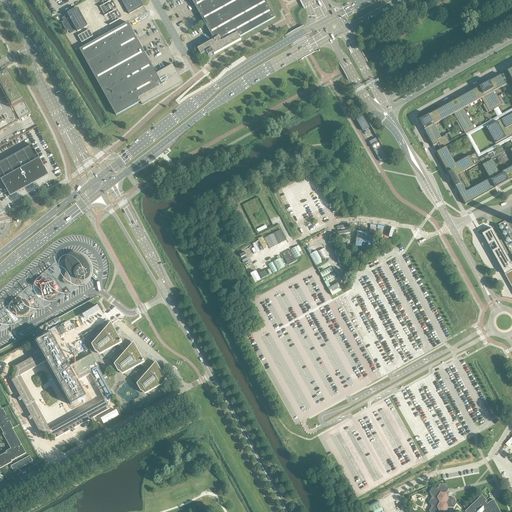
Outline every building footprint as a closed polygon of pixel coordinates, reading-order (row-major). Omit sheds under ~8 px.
[(84,10),(93,6),(90,0),(81,5),(84,10)] [(144,6),(140,0),(121,0),(129,14),(144,6)] [(275,17),(265,0),(191,0),(214,40),(200,48),(197,49),(201,55),(203,54),(206,52),(208,56),(213,53),(214,54),(241,40),(239,37),(275,17)] [(109,1),(100,6),(107,20),(110,18),(111,20),(114,20),(117,20),(121,18),(120,15),(117,15),(117,17),(111,17),(111,15),(114,15),(113,13),(115,12),(115,8),(111,8),(111,5),(109,2),(109,1)] [(87,26),(77,8),(68,14),(68,15),(63,19),(64,21),(62,23),(62,24),(63,25),(64,27),(65,28),(65,30),(66,31),(67,32),(69,31),(71,33),(77,30),(78,32),(87,26)] [(156,74),(153,67),(128,23),(80,50),(116,115),(117,118),(142,104),(182,82),(179,76),(172,65),(156,74)] [(78,35),(82,42),(93,36),(90,29),(78,35)] [(18,89),(10,76),(7,71),(0,75),(0,84),(20,119),(31,113),(18,89)] [(474,128),(463,108),(481,98),(484,104),(483,105),(487,113),(489,112),(492,110),(497,107),(504,103),(500,95),(498,96),(495,91),(506,84),(501,75),(419,120),(433,146),(437,144),(437,145),(439,144),(441,147),(449,142),(445,135),(441,138),(434,124),(442,120),(443,121),(451,117),(450,116),(454,114),(457,120),(456,121),(462,132),(463,131),(465,134),(474,128)] [(0,130),(18,120),(0,87),(0,130)] [(495,144),(511,134),(511,113),(486,127),(495,144)] [(363,131),(369,127),(363,116),(356,120),(363,131)] [(387,157),(380,146),(378,147),(379,146),(379,145),(379,144),(379,143),(378,143),(378,142),(377,142),(376,142),(376,143),(376,142),(378,141),(376,138),(369,142),(371,145),(372,144),(373,144),(372,145),(372,146),(372,147),(372,148),(373,148),(373,149),(374,149),(375,149),(375,148),(375,149),(373,150),(380,161),(387,157)] [(43,165),(32,145),(0,162),(0,179),(1,179),(10,196),(32,184),(49,175),(43,165)] [(511,164),(511,165),(508,167),(509,168),(499,173),(488,153),(479,158),(475,152),(466,157),(466,156),(460,159),(461,161),(455,163),(452,157),(454,156),(452,152),(450,153),(447,148),(446,147),(441,149),(436,152),(450,177),(465,205),(511,178),(511,146),(509,148),(511,153),(510,154),(511,158),(511,157),(511,164)] [(349,224),(337,225),(338,234),(350,233),(349,224)] [(511,263),(492,228),(481,234),(511,289),(511,263)] [(281,229),(270,234),(275,245),(286,240),(281,229)] [(363,239),(363,231),(357,231),(355,248),(367,249),(367,241),(371,241),(371,238),(369,238),(369,240),(363,239)] [(262,236),(258,239),(263,249),(267,247),(262,236)] [(330,258),(324,248),(318,252),(323,261),(330,258)] [(291,250),(283,254),(289,265),(297,261),(291,250)] [(323,262),(317,251),(310,255),(316,266),(323,262)] [(85,261),(84,259),(85,258),(86,258),(85,257),(84,256),(83,255),(82,255),(81,257),(80,256),(79,255),(78,255),(77,255),(76,254),(75,254),(74,254),(73,254),(72,254),(71,255),(70,255),(69,256),(69,257),(68,257),(68,258),(67,259),(67,260),(67,261),(66,262),(66,263),(66,264),(67,264),(67,265),(67,266),(67,267),(68,268),(68,269),(69,270),(70,271),(71,273),(72,274),(73,275),(74,276),(75,277),(76,277),(77,278),(78,279),(79,279),(80,279),(81,279),(82,279),(83,279),(84,279),(84,278),(85,278),(86,278),(87,277),(88,275),(88,274),(89,273),(89,272),(89,271),(89,270),(89,269),(88,268),(88,267),(88,266),(87,265),(87,264),(86,263),(86,262),(85,261)] [(281,258),(273,262),(277,271),(285,267),(281,258)] [(331,266),(327,260),(323,262),(316,266),(319,273),(331,266)] [(322,277),(333,271),(331,267),(320,273),(322,277)] [(256,271),(250,274),(255,283),(260,280),(256,271)] [(322,278),(325,282),(327,281),(336,276),(333,272),(322,278)] [(56,295),(53,282),(48,283),(47,282),(47,281),(46,280),(46,279),(45,278),(44,278),(43,278),(42,278),(42,279),(41,280),(40,281),(39,281),(38,281),(37,281),(36,281),(36,282),(35,282),(35,283),(35,284),(34,285),(35,285),(35,286),(36,286),(36,287),(37,286),(38,288),(39,288),(39,289),(40,290),(40,291),(41,291),(41,292),(41,293),(42,294),(43,294),(44,298),(56,295)] [(342,290),(338,283),(330,287),(328,288),(332,295),(342,290)] [(29,309),(29,307),(29,305),(28,303),(26,301),(23,300),(21,299),(18,300),(17,301),(15,302),(14,304),(13,306),(11,308),(12,310),(13,309),(14,310),(15,312),(16,313),(17,314),(15,315),(17,317),(20,315),(22,315),(24,315),(26,314),(27,313),(28,311),(29,309)] [(85,311),(75,317),(78,323),(91,316),(85,311)] [(59,326),(62,334),(78,326),(74,318),(59,326)] [(104,328),(91,344),(93,348),(95,351),(98,354),(99,354),(101,353),(118,344),(121,347),(123,348),(125,350),(114,363),(113,363),(113,364),(117,371),(118,371),(121,374),(122,374),(123,373),(140,364),(143,366),(148,370),(137,382),(136,383),(136,384),(140,391),(140,390),(144,393),(146,393),(162,383),(166,381),(155,361),(153,364),(137,350),(133,341),(130,345),(116,332),(110,322),(104,328)] [(93,418),(110,409),(108,405),(110,397),(114,395),(104,378),(107,377),(106,375),(103,376),(99,369),(100,369),(92,354),(71,366),(68,365),(51,334),(36,342),(42,352),(34,356),(33,354),(31,355),(32,358),(15,367),(17,370),(15,378),(11,380),(21,397),(18,398),(19,400),(19,401),(22,399),(31,416),(29,417),(30,420),(32,418),(42,435),(45,433),(53,435),(55,439),(72,430),(73,432),(76,431),(74,428),(91,419),(92,422),(95,420),(93,418)] [(31,416),(22,399),(19,401),(19,400),(13,404),(22,421),(29,417),(31,416)] [(0,468),(12,462),(11,461),(26,453),(13,429),(13,428),(3,409),(2,409),(0,405),(0,468)] [(33,461),(31,459),(30,456),(11,466),(14,472),(33,461)] [(456,503),(454,498),(448,498),(447,495),(446,493),(449,489),(446,484),(440,483),(438,488),(432,488),(429,493),(432,497),(429,502),(432,507),(429,511),(445,511),(448,507),(454,508),(456,503)] [(482,495),(465,511),(500,511),(493,499),(489,502),(487,500),(486,500),(482,495)] [(367,511),(380,511),(383,511),(378,501),(365,507),(367,511)]
